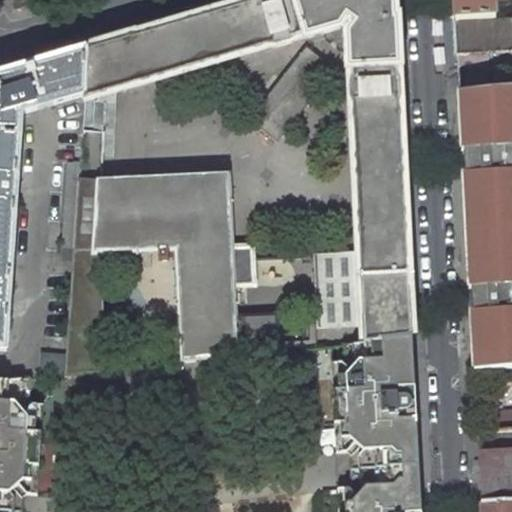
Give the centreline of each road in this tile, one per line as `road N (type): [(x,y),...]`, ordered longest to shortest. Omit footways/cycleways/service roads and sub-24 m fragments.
road 1 (residential): [(419,0),(451,511)]
road 2 (tertiary): [(0,40),(145,0)]
